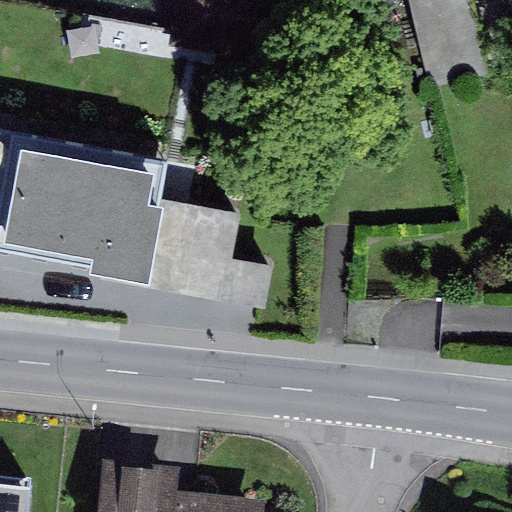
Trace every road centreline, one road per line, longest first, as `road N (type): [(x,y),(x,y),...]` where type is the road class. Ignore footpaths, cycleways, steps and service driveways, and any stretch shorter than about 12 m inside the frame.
road 1 (secondary): [(0,354),(388,392)]
road 2 (secondary): [(388,392),(511,411)]
road 3 (residential): [(388,392),(378,511)]
